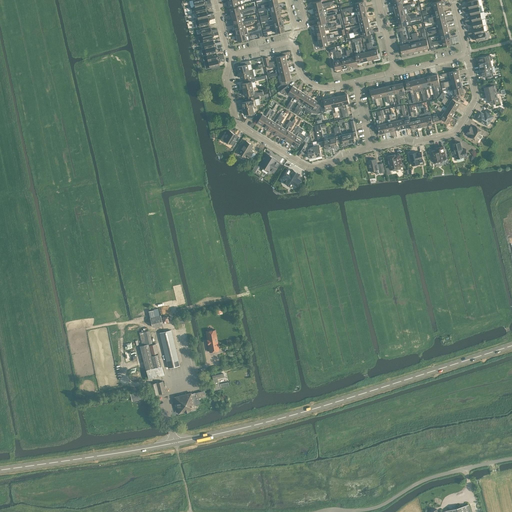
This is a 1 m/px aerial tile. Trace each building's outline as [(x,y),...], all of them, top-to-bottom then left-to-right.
[(345,8),(341,9),(342,11),(345,11),(349,10),(365,6),(365,4),(366,3),(365,1),(364,1),(364,0),(355,2),(356,5),(353,6),(348,7),(345,8)] [(430,6),(426,7),(427,10),(431,9),(431,8),(443,5),(441,0),(439,0),(433,2),(434,5),(430,6)] [(467,5),(462,6),(463,9),(479,5),(478,0),(472,0),(468,1),(469,3),(468,4),(467,5)] [(211,2),(193,6),(193,7),(195,7),(196,12),(206,10),(205,10),(205,8),(207,8),(207,7),(207,6),(212,5),(211,2)] [(314,9),(314,10),(314,12),(315,13),(327,10),(327,8),(327,7),(331,7),(331,4),(314,8),(315,9),(314,9)] [(229,9),(229,10),(230,12),(231,12),(231,14),(248,10),(254,9),(256,8),(255,5),(248,7),(243,8),(242,5),(241,5),(238,6),(230,8),(230,9),(229,9)] [(479,5),(463,9),(464,12),(469,11),(469,12),(470,12),(471,12),(471,14),(481,12),(479,5)] [(410,7),(395,10),(396,15),(405,13),(407,13),(409,13),(408,9),(410,9),(410,7)] [(231,16),(231,17),(231,19),(232,19),(241,17),(244,16),(244,14),(249,12),(254,11),(254,9),(248,10),(231,14),(232,16),(231,16)] [(268,14),(260,16),(261,19),(281,14),(279,9),(271,11),(271,13),(268,14)] [(206,10),(196,12),(197,18),(196,18),(196,19),(214,15),(214,12),(209,13),(208,13),(208,12),(206,13),(205,10),(206,10)] [(315,13),(315,14),(315,17),(316,17),(317,18),(333,14),(332,12),(329,13),(328,12),(327,10),(315,13),(316,13),(315,13)] [(355,17),(351,18),(351,21),(368,17),(367,11),(356,14),(356,17),(355,17)] [(433,16),(428,17),(429,18),(429,20),(445,16),(444,11),(436,13),(436,16),(433,16)] [(470,18),(465,19),(466,22),(482,18),(481,12),(471,14),(472,16),(471,17),(470,17),(470,18)] [(333,14),(317,18),(318,23),(326,21),(330,21),(329,18),(334,17),(333,14)] [(196,19),(195,20),(197,26),(199,26),(209,23),(210,23),(209,23),(209,21),(210,20),(210,19),(215,18),(214,15),(196,19)] [(410,18),(398,21),(399,26),(408,24),(411,23),(411,20),(422,17),(421,15),(417,16),(410,18)] [(232,20),(232,22),(233,23),(234,24),(251,20),(255,19),(254,17),(245,19),(244,16),(241,17),(232,19),(233,20),(232,20)] [(482,18),(466,22),(467,25),(472,24),(473,25),(474,25),(474,27),(484,25),(482,18)] [(270,25),(266,26),(266,28),(283,25),(283,23),(284,22),(283,20),(283,19),(282,20),(282,19),(273,21),(274,24),(270,25)] [(251,20),(234,24),(235,30),(247,27),(246,24),(252,23),(251,20)] [(431,28),(429,28),(429,31),(432,30),(448,27),(447,21),(438,23),(436,24),(437,26),(435,27),(431,28)] [(358,27),(353,28),(354,31),(370,27),(369,22),(360,24),(361,27),(358,27)] [(316,31),(316,32),(316,34),(317,34),(317,35),(326,33),(325,30),(329,29),(333,28),(337,27),(336,25),(333,26),(316,29),(317,31),(316,31)] [(473,31),(468,32),(469,35),(485,31),(484,25),(474,27),(475,29),(474,29),(473,30),(473,31)] [(211,26),(210,26),(201,28),(202,35),(218,31),(217,28),(212,30),(212,29),(211,28),(210,29),(210,26),(211,26)] [(247,27),(235,30),(236,35),(248,32),(247,27)] [(423,36),(421,36),(424,48),(429,47),(427,39),(425,31),(424,28),(422,28),(422,31),(423,36)] [(248,32),(236,35),(238,41),(246,39),(246,41),(250,40),(249,35),(259,33),(259,36),(263,35),(262,29),(259,29),(258,30),(248,32)] [(218,31),(202,35),(204,41),(214,39),(213,39),(212,37),(213,37),(214,36),(213,35),(219,34),(218,31)] [(485,31),(469,35),(470,38),(475,37),(476,38),(477,38),(477,40),(487,38),(485,31)] [(413,38),(410,39),(411,42),(413,51),(418,50),(414,32),(412,33),(413,38)] [(417,32),(414,32),(418,50),(424,48),(421,36),(418,37),(417,32)] [(441,37),(437,37),(438,40),(450,37),(449,32),(441,34),(441,37)] [(319,42),(318,43),(319,47),(320,47),(324,46),(324,45),(329,44),(328,41),(331,40),(338,38),(337,35),(334,36),(331,37),(319,40),(319,42)] [(404,36),(408,52),(413,51),(411,42),(410,39),(408,39),(407,35),(404,36)] [(432,41),(429,42),(430,45),(439,43),(439,44),(443,43),(443,45),(448,44),(448,45),(449,45),(453,44),(453,43),(452,40),(452,39),(451,40),(450,37),(438,40),(432,41)] [(357,38),(352,39),(352,41),(355,41),(356,44),(357,49),(354,50),(355,53),(356,55),(358,62),(363,61),(359,43),(358,40),(357,38)] [(214,39),(204,41),(205,48),(221,44),(220,41),(215,42),(214,41),(213,41),(213,39),(214,39)] [(373,46),(372,41),(369,42),(373,58),(375,58),(375,59),(381,58),(381,57),(380,52),(379,52),(378,52),(377,49),(379,48),(378,45),(373,46)] [(361,43),(359,43),(363,61),(368,60),(366,51),(365,48),(363,48),(361,43)] [(205,48),(204,48),(206,54),(217,52),(216,52),(215,50),(216,49),(217,49),(216,48),(222,47),(221,44),(205,48)] [(352,48),(349,49),(353,65),(358,64),(358,62),(356,55),(353,56),(352,53),(353,53),(352,49),(352,48)] [(347,54),(345,54),(347,66),(353,65),(349,49),(346,49),(347,54)] [(338,60),(334,60),(336,69),(342,68),(338,51),(339,51),(338,50),(335,51),(337,56),(338,60)] [(339,51),(338,51),(342,68),(347,66),(345,54),(342,55),(341,51),(339,51)] [(217,52),(206,54),(208,61),(224,57),(224,54),(218,55),(218,54),(217,54),(216,52),(217,52)] [(482,62),(479,62),(480,69),(492,66),(490,59),(492,59),(491,54),(480,56),(481,59),(482,62)] [(267,57),(264,58),(266,65),(269,65),(287,60),(286,55),(277,57),(278,59),(276,60),(268,62),(267,57)] [(224,57),(208,61),(209,66),(210,67),(211,67),(219,65),(220,65),(220,64),(219,65),(218,62),(220,62),(220,61),(225,59),(224,57)] [(238,66),(237,66),(238,69),(239,69),(240,69),(240,71),(249,69),(253,68),(251,63),(250,60),(241,62),(242,65),(238,66)] [(277,72),(271,74),(271,76),(281,74),(290,72),(288,66),(279,68),(276,69),(277,72)] [(492,66),(480,69),(482,75),(485,74),(485,77),(494,75),(493,72),(494,72),(492,66)] [(249,69),(240,71),(241,77),(244,76),(245,80),(255,77),(254,76),(255,76),(253,68),(249,69)] [(449,71),(442,73),(443,76),(450,74),(451,77),(459,75),(459,73),(460,72),(459,68),(454,69),(454,70),(449,71)] [(281,83),(278,86),(279,91),(288,84),(286,82),(286,80),(286,79),(291,78),(290,72),(281,74),(282,80),(281,80),(282,83),(281,83)] [(437,74),(432,75),(435,87),(436,93),(437,96),(439,93),(438,87),(438,86),(440,86),(439,82),(437,74)] [(242,84),(242,87),(243,87),(244,87),(244,89),(254,87),(253,81),(255,81),(255,80),(267,77),(266,75),(257,77),(255,77),(245,80),(246,83),(242,84)] [(427,76),(429,85),(429,87),(432,87),(433,92),(434,93),(434,97),(437,97),(437,96),(436,93),(435,87),(432,75),(430,75),(429,75),(427,75),(427,76)] [(444,81),(441,82),(442,85),(461,80),(459,75),(451,77),(451,80),(444,81)] [(421,77),(416,79),(419,90),(421,90),(422,94),(424,100),(427,99),(421,77)] [(408,79),(405,80),(405,81),(408,90),(410,89),(412,97),(413,102),(416,102),(416,101),(411,80),(409,80),(408,79)] [(411,80),(416,101),(416,102),(419,101),(417,92),(416,91),(419,90),(416,79),(411,80)] [(461,80),(442,85),(442,87),(445,87),(450,86),(451,86),(451,88),(453,88),(462,86),(461,84),(462,83),(462,81),(461,81),(461,80)] [(487,86),(484,86),(486,93),(496,90),(495,84),(496,83),(495,81),(487,83),(487,86)] [(403,82),(397,83),(401,97),(403,97),(403,94),(405,94),(405,93),(405,90),(403,82)] [(397,83),(392,84),(394,93),(397,92),(398,100),(401,99),(401,97),(397,83)] [(288,84),(279,91),(286,94),(287,92),(289,93),(293,96),(298,88),(293,86),(292,88),(290,86),(288,84)] [(392,84),(387,86),(390,100),(391,102),(393,101),(393,99),(392,97),(395,96),(394,93),(392,84)] [(387,86),(381,87),(384,95),(386,95),(388,102),(391,102),(390,100),(387,86)] [(453,93),(452,96),(459,100),(461,98),(461,97),(460,94),(465,92),(464,88),(462,88),(462,86),(453,88),(455,93),(453,93)] [(244,92),(243,92),(244,95),(248,94),(249,97),(260,95),(264,94),(263,91),(259,92),(256,91),(255,91),(254,87),(244,89),(245,91),(244,92)] [(293,96),(289,103),(291,105),(296,97),(298,99),(303,91),(298,88),(293,96)] [(374,88),(369,89),(370,94),(372,93),(373,98),(376,97),(377,105),(378,105),(380,104),(379,100),(376,88),(374,88)] [(496,90),(486,93),(488,99),(490,99),(492,103),(501,101),(500,97),(498,96),(496,90)] [(299,103),(296,108),(298,109),(307,95),(303,91),(298,99),(297,101),(299,103)] [(344,94),(341,95),(346,113),(347,116),(349,115),(347,103),(350,102),(348,93),(347,93),(346,92),(344,93),(343,94),(344,94)] [(242,102),(241,103),(242,105),(243,105),(244,108),(253,105),(257,105),(255,99),(257,98),(260,97),(260,95),(249,97),(250,101),(242,102)] [(307,95),(298,109),(301,110),(304,106),(306,107),(312,98),(307,95)] [(341,95),(336,96),(338,106),(339,108),(342,107),(343,114),(346,113),(341,95)] [(336,96),(330,97),(332,108),(334,115),(337,114),(335,107),(338,106),(336,96)] [(445,96),(443,98),(457,107),(460,102),(453,98),(451,100),(445,96)] [(320,105),(318,113),(325,111),(326,109),(332,108),(330,97),(324,99),(325,104),(322,104),(320,104),(320,105)] [(306,107),(304,110),(310,113),(311,113),(312,112),(318,113),(320,105),(320,104),(315,103),(317,100),(312,98),(306,107)] [(443,98),(442,101),(448,105),(447,107),(454,112),(457,107),(443,98)] [(404,104),(401,105),(402,108),(403,114),(406,127),(408,126),(408,127),(409,127),(411,126),(411,125),(410,119),(410,117),(407,117),(404,104)] [(244,110),(243,111),(244,113),(247,113),(248,117),(252,119),(256,112),(255,111),(253,105),(244,108),(244,110)] [(439,106),(437,108),(444,112),(451,117),(454,112),(447,107),(445,110),(439,106)] [(263,113),(258,122),(258,123),(260,124),(261,124),(261,123),(263,125),(273,109),(270,107),(270,108),(267,112),(268,112),(266,115),(264,114),(263,113)] [(427,107),(424,108),(426,116),(428,124),(433,123),(431,114),(430,110),(428,111),(427,107)] [(273,109),(263,125),(265,126),(264,126),(265,127),(267,128),(268,127),(268,128),(273,120),(270,118),(272,115),(275,111),(275,110),(273,109)] [(383,109),(380,110),(381,114),(382,115),(381,115),(385,132),(390,130),(388,122),(386,122),(384,115),(383,109)] [(414,110),(413,110),(417,127),(419,126),(419,127),(420,127),(422,127),(422,126),(422,125),(420,117),(418,117),(416,110),(414,110)] [(480,112),(477,118),(484,123),(486,124),(490,117),(492,118),(493,116),(486,111),(485,114),(483,113),(483,114),(481,112),(480,112)] [(437,114),(433,116),(434,122),(441,120),(442,119),(448,123),(451,119),(450,118),(451,117),(444,112),(441,117),(437,114)] [(273,120),(268,128),(273,131),(283,115),(282,115),(280,113),(280,114),(277,118),(275,121),(273,120)] [(283,115),(273,131),(278,134),(283,126),(284,123),(282,122),(282,121),(284,117),(285,116),(283,115)] [(393,117),(396,129),(401,128),(399,119),(396,120),(396,116),(395,116),(393,117)] [(292,121),(282,137),(284,138),(284,139),(286,140),(287,140),(287,139),(287,140),(292,132),(290,130),(292,127),(294,123),(296,120),(294,118),(292,121)] [(283,126),(278,134),(282,137),(292,121),(290,119),(289,120),(287,124),(285,127),(283,126)] [(352,131),(347,132),(350,142),(355,141),(354,137),(358,137),(354,120),(351,120),(353,128),(353,129),(352,131)] [(319,144),(314,145),(316,155),(318,155),(319,156),(321,155),(319,146),(323,145),(321,136),(318,124),(315,125),(318,136),(319,142),(319,144)] [(321,124),(318,124),(321,136),(323,145),(326,145),(327,148),(327,149),(330,148),(330,147),(332,146),(330,136),(325,137),(324,135),(323,135),(323,132),(321,124)] [(292,132),(287,140),(292,143),(302,127),(299,126),(297,130),(295,133),(292,132)] [(340,126),(337,127),(340,141),(344,140),(345,143),(350,142),(347,132),(342,133),(341,131),(340,126)] [(471,126),(467,133),(469,134),(469,135),(478,140),(485,131),(476,126),(475,128),(471,126)] [(302,127),(292,143),(297,146),(298,145),(299,145),(300,143),(300,142),(302,138),(299,136),(301,133),(304,129),(304,128),(302,127)] [(335,135),(330,136),(332,146),(338,145),(337,141),(340,141),(337,127),(334,127),(336,133),(335,133),(335,135)] [(230,130),(224,139),(233,144),(238,135),(230,130)] [(246,141),(239,152),(247,157),(247,156),(249,158),(250,159),(251,160),(252,160),(256,154),(255,153),(254,152),(253,152),(250,150),(253,145),(246,141)] [(461,142),(453,143),(456,158),(457,160),(458,161),(463,160),(464,159),(463,156),(464,156),(464,155),(468,155),(466,148),(462,149),(461,142)] [(306,144),(302,150),(307,153),(308,153),(309,157),(310,158),(313,157),(314,156),(316,155),(314,145),(308,147),(308,145),(306,144)] [(439,148),(432,150),(435,162),(436,161),(436,162),(437,163),(441,162),(441,161),(441,160),(442,160),(442,159),(446,158),(443,145),(439,146),(439,148)] [(409,152),(409,153),(410,158),(410,157),(410,158),(411,158),(412,164),(413,165),(421,163),(421,164),(424,163),(422,151),(417,152),(417,151),(414,152),(414,151),(409,152)] [(395,153),(387,155),(390,169),(392,168),(392,169),(393,170),(400,168),(401,167),(400,166),(402,166),(399,154),(395,155),(395,153)] [(267,155),(261,164),(265,166),(264,168),(265,169),(267,170),(268,170),(270,169),(274,172),(280,162),(276,160),(277,159),(271,155),(270,156),(267,155)] [(376,158),(369,160),(371,171),(376,170),(377,173),(382,172),(385,171),(383,162),(380,163),(378,163),(376,158)] [(289,167),(282,178),(286,180),(285,181),(291,184),(293,184),(295,185),(298,185),(301,181),(301,179),(300,179),(299,174),(300,173),(293,169),(293,170),(289,167)] [(161,314),(150,316),(152,326),(163,323),(161,314)] [(144,331),(140,332),(142,344),(140,345),(143,357),(146,369),(147,369),(149,377),(164,373),(162,365),(158,353),(151,355),(150,347),(152,354),(159,352),(156,343),(150,344),(149,343),(153,342),(150,329),(148,330),(147,327),(143,328),(144,331)] [(172,329),(160,332),(168,368),(180,365),(172,329)] [(216,329),(206,330),(209,351),(220,349),(216,329)] [(223,372),(213,375),(214,379),(214,382),(213,382),(215,389),(220,388),(218,378),(224,376),(223,372)] [(163,380),(151,383),(154,395),(166,392),(163,380)] [(143,390),(131,393),(133,401),(145,397),(143,390)] [(192,392),(174,396),(179,413),(196,409),(195,404),(200,403),(199,398),(206,396),(205,390),(192,393),(192,392)]
